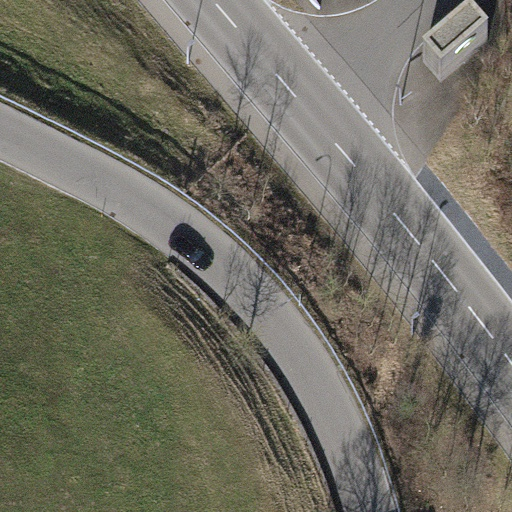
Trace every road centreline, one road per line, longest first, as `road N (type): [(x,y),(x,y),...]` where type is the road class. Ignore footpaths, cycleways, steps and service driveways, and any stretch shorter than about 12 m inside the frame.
road 1 (tertiary): [(0,131),(135,203),(260,296),(307,351),(355,448),(375,511)]
road 2 (secondary): [(214,0),(407,228),(511,367)]
